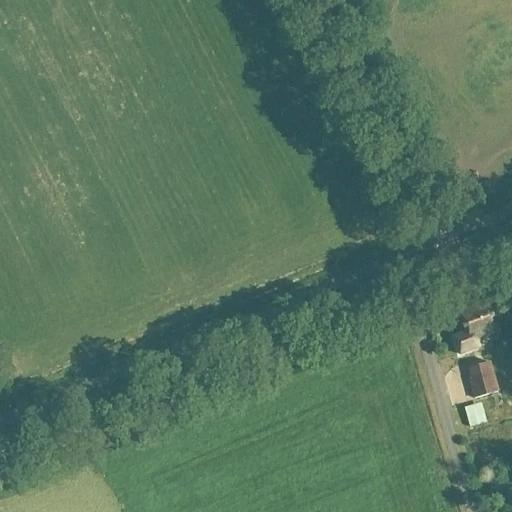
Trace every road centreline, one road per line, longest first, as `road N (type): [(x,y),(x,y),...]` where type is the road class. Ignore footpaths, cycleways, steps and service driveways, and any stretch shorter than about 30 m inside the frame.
road 1 (tertiary): [(0,463),(462,277)]
road 2 (unclassified): [(462,277),(315,0)]
road 3 (unknown): [(401,302),(464,511)]
